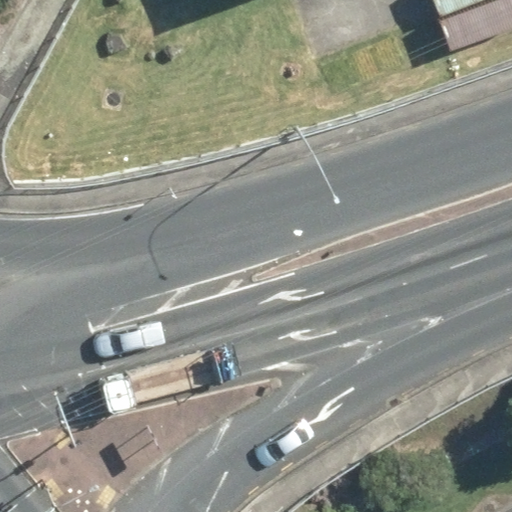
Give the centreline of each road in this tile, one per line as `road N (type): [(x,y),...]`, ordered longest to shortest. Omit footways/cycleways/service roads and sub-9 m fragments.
road 1 (primary): [(483,198),(219,463),(184,511)]
road 2 (primary): [(200,295),(483,198)]
road 3 (primary): [(0,355),(200,295)]
road 4 (primary): [(0,249),(200,295)]
